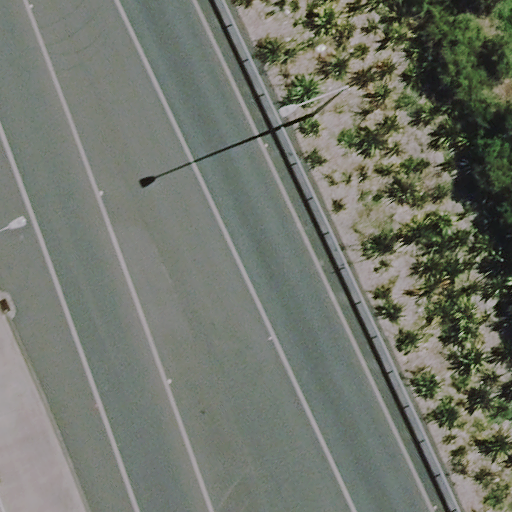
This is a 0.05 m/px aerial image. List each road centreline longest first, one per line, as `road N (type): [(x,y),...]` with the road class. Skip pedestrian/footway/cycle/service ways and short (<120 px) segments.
road 1 (motorway): [(388,511),(151,0)]
road 2 (trunk): [(167,511),(0,61)]
